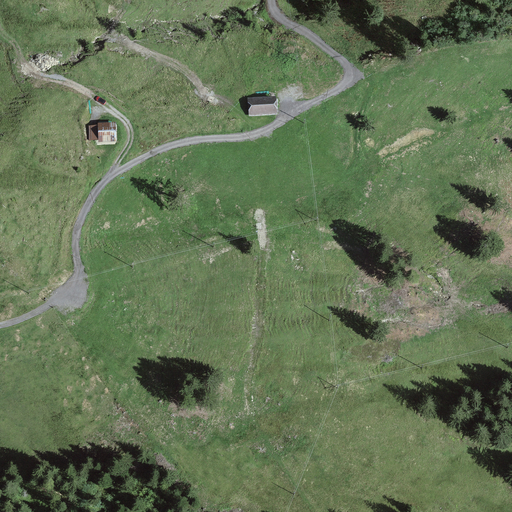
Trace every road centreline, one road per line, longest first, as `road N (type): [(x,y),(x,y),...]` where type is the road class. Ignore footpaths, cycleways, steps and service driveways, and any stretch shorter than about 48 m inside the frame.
road 1 (track): [(272,0),(279,16),(344,62),(348,79),(253,135),(176,143),(114,173),(79,222),(72,286),(0,325)]
road 2 (track): [(110,176),(130,140),(125,121),(74,84),(32,70),(0,30)]
